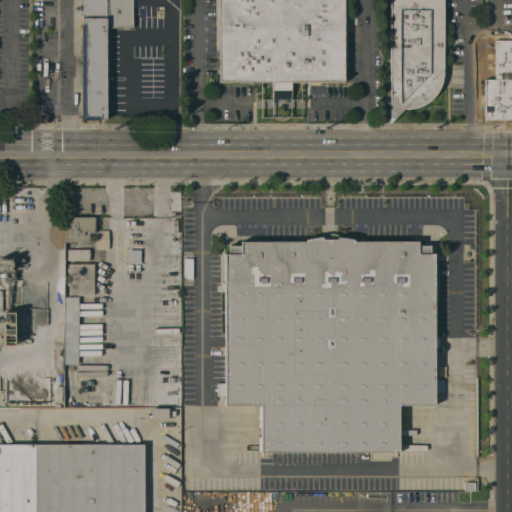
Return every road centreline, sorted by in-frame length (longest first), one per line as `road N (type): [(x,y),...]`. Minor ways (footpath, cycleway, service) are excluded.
road 1 (primary): [(66,156),(510,155)]
road 2 (residential): [(511,410),(510,155)]
